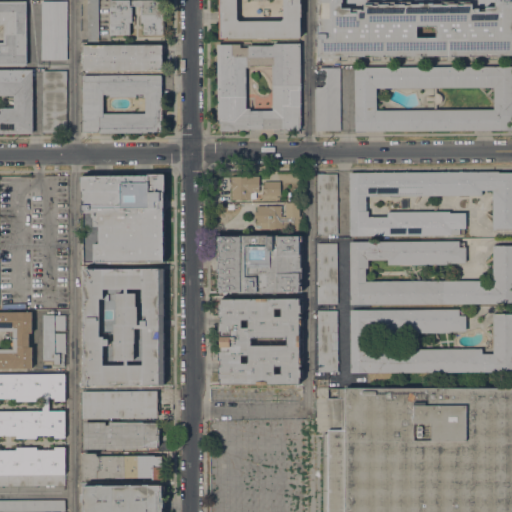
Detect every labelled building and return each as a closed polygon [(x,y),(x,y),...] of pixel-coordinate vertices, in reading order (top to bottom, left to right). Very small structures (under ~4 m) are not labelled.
[(98,0),(98,41),(87,41),(87,0),(98,0)] [(132,22),(129,22),(130,35),(109,35),(109,0),(162,0),(163,1),(164,1),(164,5),(163,5),(163,14),(164,14),(164,19),(163,19),(163,23),(164,23),(164,28),(163,28),(163,32),(164,32),(164,34),(143,34),(143,22),(140,22),(140,7),(143,7),(143,6),(129,6),(129,7),(132,7),(132,22)] [(218,0),(300,0),(300,3),(301,3),(301,17),(300,17),(300,38),(228,38),(228,39),(219,39),(218,0)] [(348,56),(318,56),(318,46),(315,46),(315,38),(318,38),(318,33),(315,33),(315,28),(318,27),(318,12),(315,12),(315,6),(318,6),(318,0),(511,0),(511,55),(496,55),(496,56),(486,56),(486,55),(479,55),(479,56),(469,56),(469,55),(464,55),(464,56),(451,56),(451,55),(447,55),(447,56),(440,56),(440,55),(434,55),(434,56),(420,56),(420,55),(410,55),(410,56),(400,57),(400,56),(393,56),(393,57),(383,57),(383,56),(378,56),(378,57),(365,57),(365,56),(361,56),(361,57),(348,57),(348,56)] [(0,1),(26,1),(27,65),(0,65),(0,1)] [(66,59),(41,59),(41,1),(67,1),(66,59)] [(220,123),(218,123),(218,119),(217,119),(217,44),(248,44),(248,45),(272,45),(272,44),(273,44),(273,43),(300,43),(300,128),(299,128),(299,130),(286,130),(286,128),(247,129),(247,130),(220,131),(220,123)] [(162,44),(162,46),(164,46),(164,53),(162,54),(162,70),(83,70),(83,62),(81,62),(81,53),(83,53),(83,45),(162,44)] [(355,67),(511,66),(511,130),(355,131),(355,67)] [(340,130),(315,131),(315,67),(340,67),(340,130)] [(0,133),(0,70),(32,70),(32,133),(0,133)] [(66,71),(66,135),(41,135),(42,71),(66,71)] [(98,132),(82,132),(82,75),(161,75),(161,96),(162,96),(163,131),(147,132),(98,133),(98,132)] [(498,171),(498,172),(511,172),(511,229),(493,230),(492,190),(481,190),(481,195),(469,195),(469,196),(459,196),(459,195),(365,196),(365,197),(366,197),(366,209),(368,209),(368,217),(387,217),(387,212),(449,211),(449,213),(465,213),(465,228),(467,228),(467,232),(464,232),(464,234),(450,234),(450,235),(349,236),(349,173),(498,171)] [(83,262),(82,191),(81,191),(81,176),(147,175),(147,174),(164,174),(164,189),(164,191),(163,191),(163,207),(164,207),(164,213),(163,213),(163,220),(164,220),(164,231),(163,231),(163,237),(164,237),(165,249),(163,249),(163,255),(165,255),(165,261),(163,261),(163,262),(83,262)] [(337,234),(317,234),(317,174),(337,174),(337,234)] [(259,176),(259,191),(250,192),(250,199),(231,199),(231,176),(259,176)] [(280,181),(280,195),(264,195),(264,181),(280,181)] [(281,206),(281,217),(285,217),(285,203),(299,203),(299,216),(301,216),(301,233),(291,233),(291,230),(256,230),(256,223),(257,223),(257,218),(255,218),(254,212),(257,212),(257,206),(281,206)] [(301,241),(298,241),(299,254),(300,254),(300,267),(301,267),(301,278),(298,278),(299,286),(301,286),(301,291),(217,293),(217,287),(218,287),(218,278),(217,278),(216,268),(218,268),(218,260),(217,260),(216,249),(218,249),(218,241),(216,241),(216,237),(240,236),(240,235),(267,235),(267,236),(272,236),(272,235),(278,235),(278,236),(301,236),(301,241)] [(464,242),(464,247),(465,247),(465,263),(448,263),(448,265),(410,264),(410,265),(399,265),(387,265),(387,260),(368,260),(368,268),(365,268),(365,281),(481,281),(481,285),(492,285),(492,245),(511,245),(511,303),(497,303),(497,304),(349,303),(349,242),(464,242)] [(337,304),(317,304),(316,243),(337,243),(337,304)] [(83,385),(83,269),(164,269),(164,385),(83,385)] [(299,298),(299,305),(300,305),(300,313),(299,313),(299,316),(301,316),(301,318),(299,318),(299,319),(301,319),(301,325),(299,325),(299,357),(300,357),(300,363),(299,363),(299,364),(301,364),(301,366),(299,366),(299,368),(301,368),(301,378),(299,378),(299,384),(220,384),(220,379),(218,379),(218,366),(220,366),(220,360),(218,360),(218,352),(220,352),(220,332),(218,332),(218,323),(220,323),(220,317),(218,317),(218,304),(220,304),(220,299),(299,298)] [(337,371),(317,372),(317,310),(337,310),(337,371)] [(464,310),(464,315),(467,315),(467,319),(465,319),(465,331),(449,331),(449,332),(387,332),(387,328),(366,328),(366,349),(482,349),(482,353),(492,353),(492,314),(511,314),(511,371),(496,371),(496,372),(350,372),(350,310),(464,310)] [(0,312),(31,312),(31,333),(28,333),(29,347),(31,347),(31,368),(0,368),(0,312)] [(54,314),(54,315),(65,315),(65,331),(54,331),(54,333),(65,333),(65,354),(64,354),(64,365),(52,365),(52,364),(51,361),(41,361),(41,327),(42,327),(42,314),(54,314)] [(0,499),(64,499),(64,511),(0,511),(0,374),(64,374),(64,400),(54,400),(54,398),(48,398),(48,411),(64,411),(65,438),(54,438),(54,435),(36,435),(36,438),(16,438),(16,435),(0,435),(0,411),(42,411),(42,396),(37,396),(37,401),(16,401),(16,398),(0,398),(0,450),(16,450),(16,447),(36,447),(36,450),(54,450),(54,447),(64,447),(64,485),(0,485),(0,499)] [(511,511),(322,511),(322,433),(327,433),(327,430),(341,430),(341,398),(328,398),(328,389),(345,389),(345,388),(511,387),(511,511)] [(82,418),(82,391),(157,391),(157,398),(158,398),(158,401),(157,401),(157,404),(159,404),(159,409),(157,409),(157,410),(158,410),(158,415),(157,415),(157,417),(82,418)] [(143,423),(157,422),(157,429),(159,429),(159,445),(157,445),(157,447),(143,447),(143,448),(96,449),(96,448),(83,448),(83,442),(82,442),(82,430),(83,430),(83,422),(105,422),(105,425),(109,425),(109,422),(143,422),(143,423)] [(83,453),(96,453),(96,456),(154,455),(154,456),(162,456),(162,466),(164,466),(164,479),(153,479),(153,477),(83,478),(83,453)] [(96,485),(102,485),(125,485),(125,484),(131,484),(131,485),(143,485),(143,484),(149,484),(149,485),(162,485),(162,486),(164,486),(164,493),(162,493),(162,500),(163,500),(163,508),(162,508),(162,511),(164,511),(83,511),(83,502),(80,502),(80,494),(83,494),(83,485),(96,485)]
